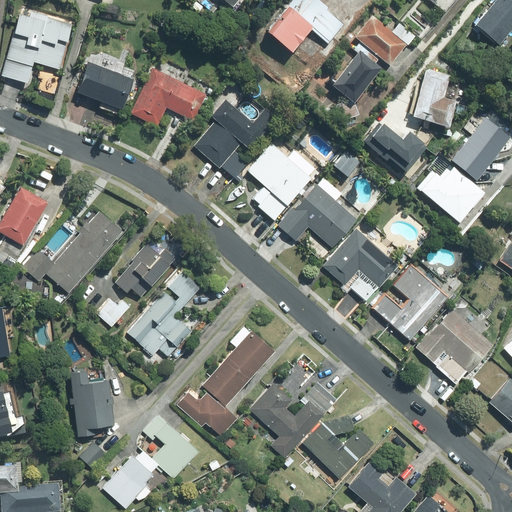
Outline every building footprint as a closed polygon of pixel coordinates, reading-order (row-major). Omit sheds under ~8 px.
[(325,44),(342,25),(323,9),(324,8),(315,0),(307,0),(293,16),(283,7),(261,32),(286,54),(307,29),(325,44)] [(511,23),(511,0),(491,0),(469,25),(493,45),(511,23)] [(30,61),(56,69),(69,24),(41,16),(40,20),(16,13),(0,67),(0,74),(24,82),(30,61)] [(370,16),(351,37),(386,66),(403,45),(404,46),(412,37),(397,24),(389,32),(370,16)] [(378,69),(356,51),(327,86),(349,104),(378,69)] [(84,60),(71,90),(116,108),(128,78),(84,60)] [(203,94),(150,67),(128,113),(154,126),(163,107),(190,120),(203,94)] [(407,115),(442,126),(451,100),(439,96),(446,76),(423,69),(407,115)] [(260,132),(222,98),(207,115),(213,120),(191,145),(216,168),(218,165),(231,177),(245,162),(232,150),(238,143),(245,149),(260,132)] [(470,180),(507,137),(482,116),(446,159),(453,165),(447,173),(433,161),(416,180),(432,194),(445,179),(458,190),(468,178),(470,180)] [(308,177),(268,143),(244,170),(268,191),(255,206),(270,219),(308,177)] [(359,212),(322,177),(315,184),(314,183),(291,208),(275,225),(292,241),(306,226),(328,247),(341,233),(340,232),(359,212)] [(0,233),(18,244),(42,200),(15,185),(0,211),(0,233)] [(65,292),(118,230),(95,210),(85,222),(83,221),(75,230),(77,232),(51,262),(35,248),(19,266),(36,281),(43,274),(65,292)] [(396,265),(354,228),(320,266),(342,285),(356,270),(375,287),(396,265)] [(511,271),(511,237),(496,260),(511,271)] [(130,261),(112,282),(123,291),(136,277),(145,285),(170,257),(159,247),(159,248),(149,240),(146,244),(144,243),(129,260),(130,261)] [(406,339),(444,296),(408,265),(390,284),(406,298),(398,306),(383,293),(370,308),(406,339)] [(161,291),(125,333),(150,355),(156,348),(166,357),(188,330),(171,316),(197,286),(179,271),(165,287),(176,296),(172,301),(161,291)] [(107,298),(94,313),(109,326),(127,305),(120,299),(115,305),(107,298)] [(0,355),(5,354),(1,327),(10,326),(7,308),(0,309),(0,355)] [(490,344),(449,308),(427,333),(426,332),(413,347),(433,365),(433,366),(452,383),(464,371),(465,372),(490,344)] [(223,406),(271,351),(247,330),(199,385),(223,406)] [(511,336),(500,347),(511,360),(511,336)] [(82,369),(65,371),(68,397),(65,398),(66,407),(70,406),(73,435),(90,433),(89,426),(109,423),(106,403),(111,402),(111,396),(105,396),(103,379),(83,381),(82,369)] [(511,381),(507,377),(485,401),(503,417),(505,415),(511,421),(511,381)] [(281,457),(332,398),(314,382),(298,400),(302,403),(291,415),(282,407),(289,399),(270,383),(247,409),(276,436),(267,445),(281,457)] [(186,392),(174,404),(199,426),(202,422),(206,426),(207,425),(218,436),(235,417),(215,400),(214,401),(204,392),(198,398),(193,398),(186,392)] [(0,438),(20,435),(17,418),(10,420),(5,397),(0,398),(0,438)] [(194,450),(156,414),(140,431),(150,440),(154,436),(162,444),(148,458),(140,451),(133,458),(129,454),(99,487),(122,508),(133,497),(136,500),(143,497),(150,489),(142,481),(150,473),(149,472),(156,464),(171,478),(194,450)] [(299,442),(336,478),(371,443),(355,428),(340,443),(331,435),(351,429),(347,414),(319,422),(299,442)] [(90,468),(104,453),(91,441),(77,456),(90,468)] [(364,462),(344,486),(363,502),(354,511),(355,511),(393,511),(410,493),(390,475),(382,484),(374,477),(377,473),(364,462)] [(0,511),(53,511),(52,486),(12,488),(11,467),(0,467),(0,511)] [(445,511),(425,495),(410,511),(445,511)]
